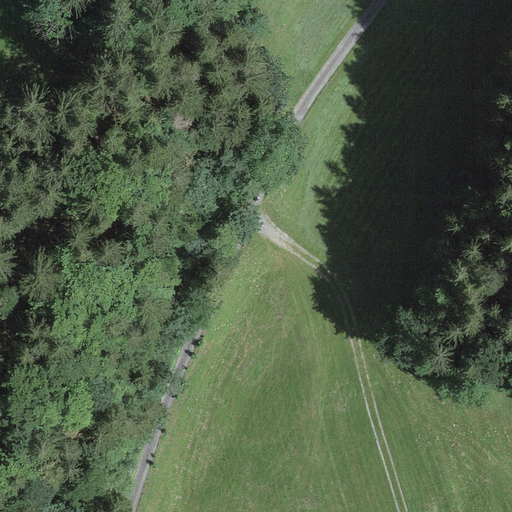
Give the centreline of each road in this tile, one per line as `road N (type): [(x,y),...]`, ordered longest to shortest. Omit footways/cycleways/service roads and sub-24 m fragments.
road 1 (track): [(128,511),(284,128),(381,0)]
road 2 (track): [(250,211),(332,278),(345,300),(404,511)]
